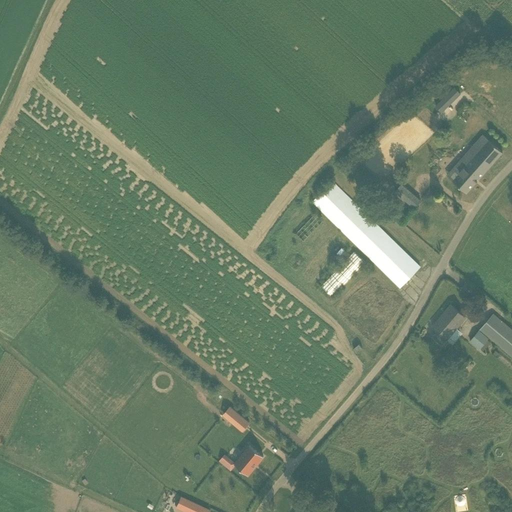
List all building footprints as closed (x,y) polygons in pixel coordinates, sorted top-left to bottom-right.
[(435,106),(442,112),(461,93),(454,87),(435,106)] [(466,193),(502,152),(494,144),(483,135),(447,176),(452,181),(466,193)] [(313,202),(401,287),(420,267),(332,182),(313,202)] [(354,250),(321,285),(333,296),(366,261),(354,250)] [(433,326),(447,339),(465,317),(451,305),(445,312),(447,314),(435,328),(433,326)] [(511,329),(493,314),(480,329),(511,356),(511,329)] [(479,331),(470,341),(480,349),(488,339),(479,331)] [(353,349),(357,353),(362,348),(359,344),(353,349)] [(249,422),(230,407),(224,414),(243,430),(249,422)] [(233,463),(247,475),(263,456),(249,444),(233,463)] [(208,511),(209,510),(181,497),(177,506),(189,511),(208,511)]
